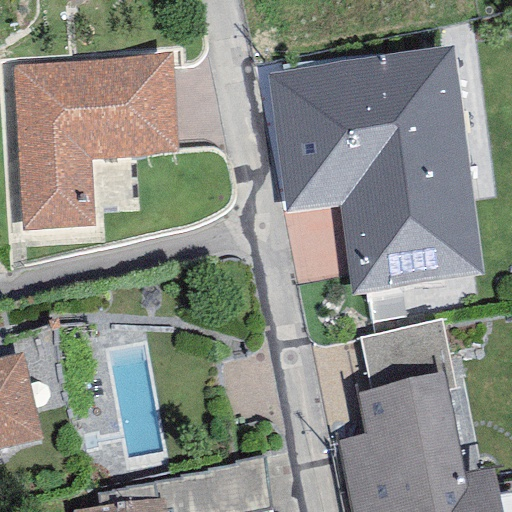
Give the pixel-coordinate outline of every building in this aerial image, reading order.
[(449,53),(271,76),(289,208),(344,201),(356,288),(478,271),(449,53)] [(169,56),(12,67),(24,230),(96,225),(91,158),(176,152),(169,56)] [(360,339),(372,392),(442,376),(446,392),(454,390),(438,321),(360,339)] [(0,444),(35,437),(17,359),(0,362),(0,444)] [(372,392),(354,395),(362,435),(335,440),(349,511),(501,511),(493,469),(460,475),(446,392),(442,376),(372,392)] [(266,511),(273,511),(265,457),(236,462),(235,466),(208,470),(208,473),(181,477),(182,481),(97,493),(99,510),(75,511),(266,511)]
